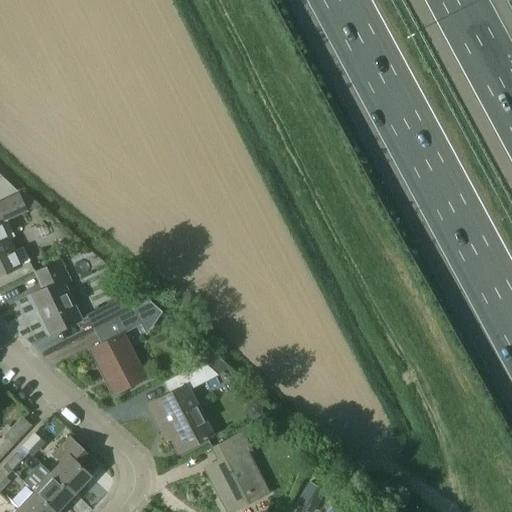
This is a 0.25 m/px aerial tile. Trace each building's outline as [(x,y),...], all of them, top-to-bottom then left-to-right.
[(0,198),(15,191),(1,178),(0,178),(0,198)] [(13,252),(7,240),(14,236),(7,221),(39,206),(23,191),(19,193),(18,192),(0,200),(0,276),(20,266),(29,261),(23,247),(13,252)] [(49,335),(80,321),(63,284),(71,281),(61,259),(35,271),(44,290),(31,296),(49,335)] [(125,295),(86,315),(93,330),(94,330),(133,310),(132,309),(125,295)] [(133,310),(94,330),(101,345),(123,334),(140,325),(146,335),(161,312),(149,301),(133,310)] [(101,345),(90,351),(113,395),(146,378),(123,334),(101,345)] [(217,377),(216,376),(231,367),(217,354),(201,362),(202,364),(164,384),(169,395),(146,407),(158,430),(163,427),(178,454),(212,436),(188,392),(217,377)] [(266,429),(280,422),(276,414),(262,421),(266,429)] [(6,436),(8,438),(0,445),(0,454),(2,457),(31,426),(23,418),(6,436)] [(34,434),(21,447),(28,453),(40,440),(34,434)] [(228,511),(266,493),(245,453),(249,451),(241,434),(219,445),(227,460),(207,470),(228,511)] [(51,455),(61,463),(51,474),(73,496),(91,477),(79,466),(90,455),(69,436),(51,455)] [(21,447),(4,465),(11,471),(28,453),(21,447)] [(4,465),(0,469),(0,482),(11,471),(4,465)] [(40,465),(23,483),(33,492),(54,511),(57,511),(73,496),(51,474),(40,465)] [(306,511),(313,511),(325,492),(308,481),(294,504),(306,511)] [(54,511),(33,492),(16,510),(18,511),(54,511)]
